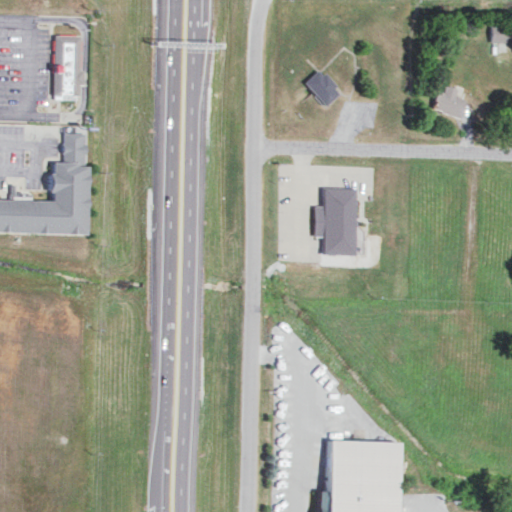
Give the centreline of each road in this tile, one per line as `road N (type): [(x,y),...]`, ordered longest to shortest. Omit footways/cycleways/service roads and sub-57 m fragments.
road 1 (residential): [(244,511),(260,0)]
road 2 (primary): [(174,0),(158,511)]
road 3 (primary): [(180,511),(195,0)]
road 4 (residential): [(254,146),(511,152)]
